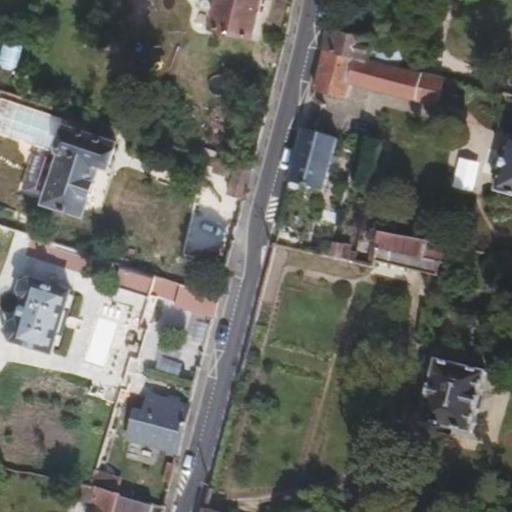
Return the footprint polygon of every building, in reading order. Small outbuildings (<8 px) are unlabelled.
[(257,27),(260,0),(220,0),(218,22),(257,27)] [(342,0),(350,18),(375,8),(372,0),(342,0)] [(368,59),(374,38),(350,32),(339,27),(330,21),(325,49),(368,59)] [(401,68),(406,45),(374,38),(368,59),(401,68)] [(445,79),(401,68),(368,59),(325,49),(317,90),(348,99),(353,83),(438,106),(445,79)] [(87,214),(102,165),(111,167),(117,143),(69,129),(62,152),(65,155),(52,205),(87,214)] [(324,192),(338,141),(306,131),(291,189),(302,192),(300,197),(312,200),(316,189),(324,192)] [(511,192),(511,136),(509,136),(496,188),(511,192)] [(246,200),(254,169),(213,156),(211,168),(232,175),(226,194),(246,200)] [(383,241),(386,232),(378,230),(376,239),(383,241)] [(305,253),(309,238),(280,232),(276,247),(305,253)] [(449,260),(453,245),(386,232),(383,241),(379,260),(441,272),(444,259),(449,260)] [(353,251),(356,239),(329,233),(326,246),(323,257),(359,263),(361,253),(353,251)] [(59,330),(65,310),(72,307),(75,298),(70,290),(29,278),(23,282),(21,289),(21,291),(23,297),(16,320),(12,324),(8,333),(11,338),(53,351),(61,347),(63,338),(59,330)] [(215,317),(220,297),(184,285),(177,307),(215,317)] [(476,437),(485,374),(433,367),(424,430),(476,437)] [(179,456),(191,409),(148,398),(143,417),(135,416),(128,442),(179,456)] [(114,493),(118,481),(97,475),(93,488),(97,489),(114,493)] [(115,511),(120,495),(114,493),(97,489),(90,511),(115,511)] [(141,511),(144,501),(120,495),(115,511),(141,511)]
